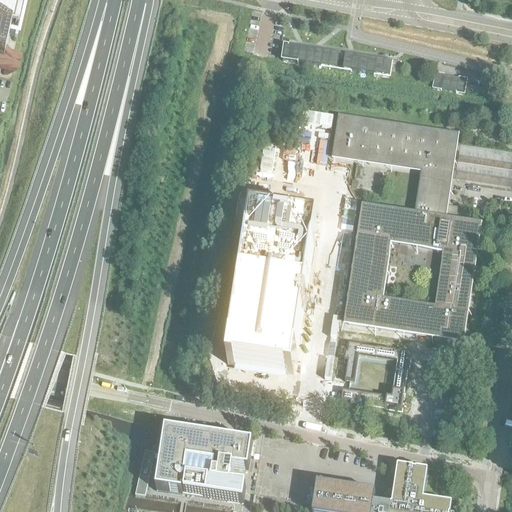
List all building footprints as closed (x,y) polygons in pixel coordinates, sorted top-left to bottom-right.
[(0,0),(0,73),(2,65),(3,65),(9,37),(16,39),(25,0),(0,0)] [(284,47),(282,62),(290,63),(292,48),(289,48),(284,47)] [(292,48),(290,63),(298,64),(300,49),(293,48),(292,48)] [(300,49),(298,64),(306,65),(308,51),(300,49)] [(308,51),(306,65),(313,66),(316,52),(308,51)] [(316,52),(313,66),(321,67),(323,53),(316,52)] [(323,53),(321,67),(329,69),(331,54),(323,53)] [(331,54),(329,69),(337,70),(338,59),(339,55),(331,54)] [(345,60),(343,71),(351,72),(353,57),(345,56),(345,60)] [(353,57),(351,72),(359,73),(361,59),(353,57)] [(361,59),(359,73),(366,74),(369,60),(367,59),(361,59)] [(369,60),(366,74),(374,75),(376,61),(369,60)] [(376,61),(374,75),(382,77),(384,62),(376,61)] [(384,62),(382,77),(390,78),(391,72),(392,63),(388,63),(389,62),(388,62),(388,63),(384,62)] [(436,75),(433,89),(441,91),(444,76),(444,75),(443,76),(436,75)] [(444,76),(441,91),(449,92),(451,78),(446,77),(444,76)] [(451,78),(449,92),(456,94),(459,79),(451,78)] [(459,79),(456,94),(464,95),(465,92),(467,81),(463,80),(459,79),(460,79),(459,78),(459,79)] [(467,86),(466,92),(486,96),(487,90),(467,86)] [(454,213),(455,208),(445,207),(453,155),(456,138),(455,138),(455,139),(338,121),(339,120),(338,120),(332,158),(425,172),(417,222),(366,214),(348,325),(461,343),(478,231),(442,225),(443,215),(453,216),(454,213)] [(511,153),(464,146),(464,149),(458,184),(510,192),(511,175),(511,153)] [(268,211),(244,364),(310,374),(335,222),(268,211)] [(345,385),(344,397),(353,398),(352,401),(368,404),(369,400),(385,402),(385,403),(403,406),(405,388),(404,388),(408,365),(410,365),(411,355),(409,355),(410,350),(378,345),(378,346),(366,344),(366,343),(351,341),(350,349),(348,349),(347,359),(350,360),(347,378),(352,379),(352,378),(358,379),(362,353),(398,359),(393,394),(351,387),(351,386),(345,385)] [(454,361),(449,360),(446,378),(452,378),(454,361)] [(249,473),(251,458),(253,446),(166,433),(157,492),(244,506),(246,490),(231,488),(234,471),(249,473)] [(155,454),(145,452),(139,478),(149,481),(155,454)] [(424,501),(428,473),(398,468),(398,470),(393,501),(375,499),(375,504),(373,511),(451,511),(453,506),(424,501)] [(146,498),(149,481),(139,478),(135,496),(146,498)] [(308,498),(307,503),(314,505),(313,511),(373,511),(375,499),(375,498),(376,496),(376,495),(375,495),(318,486),(317,487),(315,499),(308,498)]
